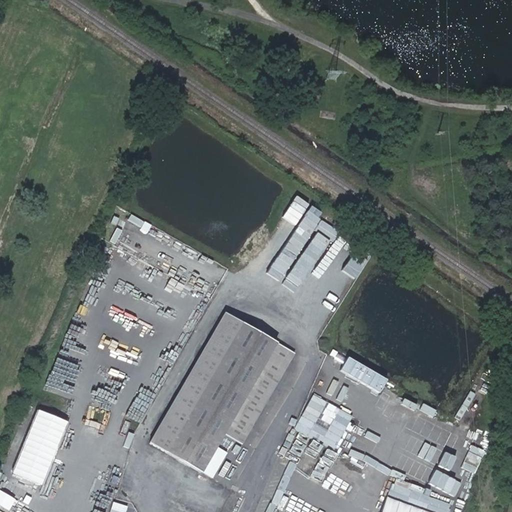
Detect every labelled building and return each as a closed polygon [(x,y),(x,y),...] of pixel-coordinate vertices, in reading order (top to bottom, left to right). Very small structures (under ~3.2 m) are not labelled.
[(356,277),(370,259),(359,251),(348,265),(355,271),(353,274),(356,277)] [(294,353),(275,342),(224,312),(149,441),(199,472),(213,479),(228,452),(215,445),(221,433),(240,444),(294,353)] [(375,387),(382,372),(359,361),(351,376),(375,387)] [(295,429),(336,450),(354,414),(313,393),(295,429)] [(47,485),(69,418),(38,408),(16,475),(47,485)] [(362,456),(368,443),(358,439),(352,452),(362,456)] [(465,464),(480,468),(485,448),(470,444),(465,464)] [(384,511),(449,511),(453,502),(431,497),(434,488),(394,477),(384,511)] [(0,492),(0,505),(10,511),(16,500),(0,492)] [(128,511),(130,507),(116,501),(111,511),(128,511)]
